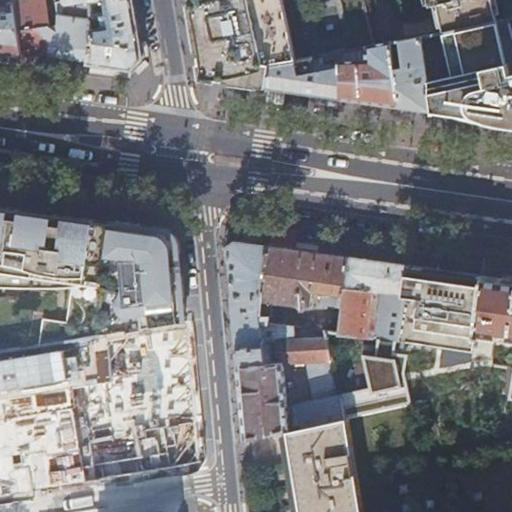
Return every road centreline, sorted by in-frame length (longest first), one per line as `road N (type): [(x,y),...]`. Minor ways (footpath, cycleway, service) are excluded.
road 1 (residential): [(225,479),(191,176)]
road 2 (primary): [(395,184),(284,147),(185,134)]
road 3 (primary): [(191,176),(256,185),(395,184)]
road 4 (residential): [(225,479),(28,511)]
road 5 (primary): [(20,132),(108,165),(191,176)]
road 6 (primary): [(185,134),(135,126),(20,132)]
road 7 (residential): [(185,134),(164,0)]
